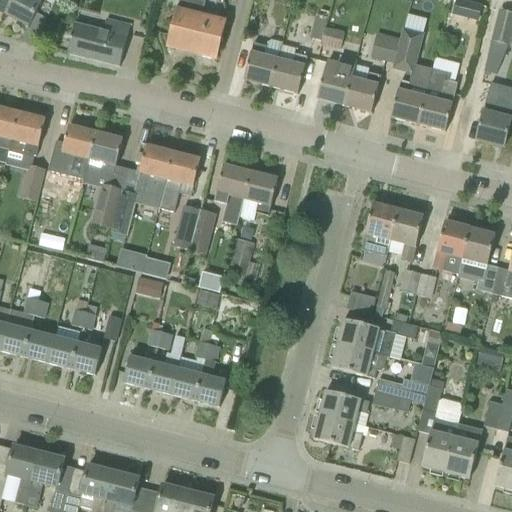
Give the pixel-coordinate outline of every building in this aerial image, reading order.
[(0,0),(0,14),(6,17),(14,0),(0,0)] [(14,0),(6,17),(29,29),(42,4),(43,0),(14,0)] [(197,57),(216,62),(226,24),(202,19),(205,4),(189,0),(180,0),(168,50),(170,50),(171,45),(198,52),(197,57)] [(482,8),(477,7),(457,1),(456,2),(452,17),(478,24),(482,8)] [(311,42),(322,45),(326,30),(325,30),(331,7),(322,5),(319,18),(317,18),(311,42)] [(511,15),(498,13),(491,44),(511,49),(511,46),(511,15)] [(67,56),(120,69),(130,29),(107,23),(104,35),(76,27),(67,56)] [(345,35),(326,30),(322,45),(321,48),(341,53),(345,35)] [(401,43),(395,65),(394,71),(413,76),(423,37),(403,32),(401,43)] [(371,60),(395,65),(401,43),(377,37),(371,60)] [(253,47),(244,83),(271,90),(283,45),(272,42),(268,45),(266,50),(253,47)] [(292,67),(279,64),(284,45),(283,45),(271,90),(298,97),(308,61),(295,58),(292,67)] [(345,108),(354,72),(327,66),(318,101),(345,108)] [(372,115),(381,79),(354,72),(345,108),(372,115)] [(446,134),(457,87),(449,85),(451,77),(432,72),(425,99),(418,127),(446,134)] [(391,120),(418,127),(425,99),(411,95),(413,87),(400,84),(391,120)] [(504,149),(511,122),(511,118),(511,109),(487,102),(486,105),(477,142),(504,149)] [(0,149),(9,152),(19,115),(0,110),(0,149)] [(9,152),(23,155),(36,159),(46,122),(19,115),(9,152)] [(76,159),(90,163),(97,135),(69,128),(60,165),(73,168),(76,159)] [(111,190),(123,142),(97,135),(90,163),(84,186),(100,191),(101,188),(111,190)] [(168,182),(175,156),(146,148),(136,184),(145,186),(140,206),(160,211),(163,198),(168,182)] [(175,215),(179,195),(191,199),(201,162),(175,156),(168,182),(163,198),(160,211),(175,215)] [(215,205),(226,208),(222,225),(238,229),(240,220),(242,212),(252,175),(224,168),(215,205)] [(21,200),(35,204),(43,172),(29,169),(21,200)] [(254,223),(256,215),(269,219),(278,182),(252,175),(242,212),(240,220),(254,223)] [(100,191),(91,227),(112,232),(122,193),(111,190),(101,188),(100,191)] [(127,239),(137,198),(123,194),(112,235),(127,239)] [(374,247),(389,251),(391,241),(399,213),(373,207),(361,253),(372,255),(374,247)] [(175,240),(191,244),(199,212),(184,208),(175,240)] [(217,217),(200,212),(189,253),(206,258),(217,217)] [(399,213),(391,241),(406,245),(401,262),(412,265),(424,219),(399,213)] [(447,257),(463,261),(470,231),(445,225),(432,270),(443,272),(447,257)] [(470,231),(463,261),(457,281),(478,286),(476,292),(493,296),(499,270),(487,267),(496,238),(470,231)] [(224,275),(246,281),(255,246),(233,240),(224,275)] [(118,250),(113,267),(164,281),(169,264),(118,250)] [(511,262),(509,273),(499,270),(493,296),(490,305),(496,306),(498,297),(511,301),(511,262)] [(381,290),(381,292),(377,310),(388,312),(389,307),(387,306),(390,294),(390,293),(391,293),(396,276),(385,273),(381,290)] [(413,297),(419,276),(406,273),(401,294),(413,297)] [(224,280),(202,275),(198,290),(220,296),(224,280)] [(431,301),(436,280),(424,277),(419,298),(431,301)] [(145,299),(149,283),(138,280),(134,296),(145,299)] [(220,297),(199,292),(196,306),(217,311),(220,297)] [(372,318),(374,309),(376,300),(351,294),(347,312),(372,318)] [(31,333),(35,318),(38,304),(27,301),(24,315),(11,312),(7,326),(0,354),(24,360),(31,333)] [(74,312),(85,315),(87,308),(88,305),(77,302),(75,310),(74,312)] [(46,321),(49,306),(38,304),(35,318),(46,321)] [(376,310),(374,318),(382,320),(384,312),(376,310)] [(74,312),(71,327),(82,330),(85,315),(74,312)] [(85,315),(82,330),(93,333),(96,318),(85,315)] [(116,344),(121,322),(109,319),(104,341),(116,344)] [(391,335),(380,332),(344,322),(338,346),(387,359),(390,360),(396,337),(414,342),(417,330),(403,326),(396,324),(394,323),(391,335)] [(148,347),(159,350),(162,335),(151,332),(148,347)] [(55,340),(31,333),(24,360),(48,366),(55,340)] [(430,333),(427,344),(440,347),(442,336),(430,333)] [(169,353),(173,338),(162,335),(159,350),(169,353)] [(48,366),(72,372),(78,346),(55,340),(48,366)] [(210,347),(210,346),(199,344),(195,359),(197,360),(206,362),(210,347)] [(72,372),(96,378),(102,352),(78,346),(72,372)] [(387,359),(338,346),(332,371),(368,380),(368,379),(375,381),(377,372),(380,373),(384,371),(387,359)] [(221,349),(210,347),(206,362),(202,378),(196,404),(220,410),(226,384),(213,381),(221,349)] [(478,361),(502,367),(505,355),(481,349),(478,361)] [(124,385),(148,391),(154,365),(130,359),(124,385)] [(148,391),(172,398),(178,372),(154,365),(148,391)] [(415,366),(410,383),(430,389),(432,382),(434,370),(415,366)] [(196,404),(202,378),(178,372),(172,398),(196,404)] [(379,382),(376,394),(405,401),(425,406),(425,407),(430,389),(410,383),(404,382),(402,388),(379,382)] [(431,437),(422,470),(446,476),(459,426),(462,411),(460,407),(442,402),(439,405),(444,385),(432,382),(430,389),(425,407),(425,406),(418,433),(431,437)] [(497,432),(508,435),(511,419),(511,392),(507,392),(503,408),(497,432)] [(370,405),(326,394),(320,417),(356,426),(359,414),(368,416),(370,405)] [(373,407),(402,414),(405,401),(376,394),(373,407)] [(489,404),(483,428),(497,432),(503,408),(489,404)] [(356,426),(320,417),(313,442),(359,454),(362,438),(353,436),(356,426)] [(446,476),(470,482),(482,432),(459,426),(446,476)] [(398,464),(397,464),(409,467),(415,442),(394,437),(391,449),(400,451),(397,463),(398,464)] [(511,439),(507,438),(495,488),(511,492),(511,439)] [(26,508),(39,456),(14,449),(6,476),(21,480),(15,505),(26,508)] [(57,490),(65,463),(39,456),(26,508),(37,510),(43,486),(57,490)] [(104,511),(114,475),(88,469),(82,495),(83,496),(82,500),(68,497),(64,511),(78,511),(79,509),(90,511),(104,511)] [(132,509),(139,482),(114,475),(104,511),(130,511),(131,509),(132,509)] [(183,511),(188,494),(163,488),(156,511),(183,511)] [(64,511),(68,497),(55,494),(50,511),(64,511)] [(211,511),(214,501),(188,494),(183,511),(211,511)]
